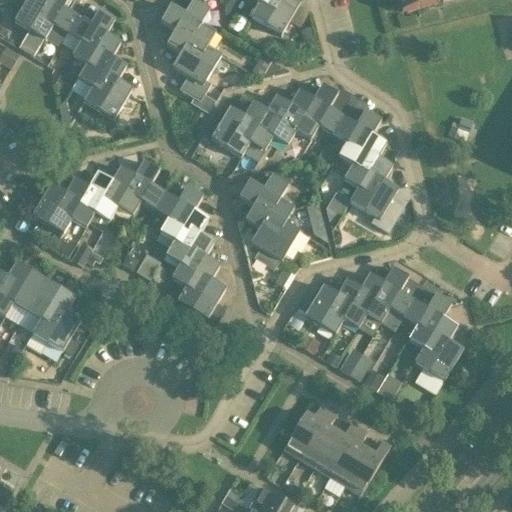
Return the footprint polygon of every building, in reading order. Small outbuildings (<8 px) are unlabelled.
[(52,28),(37,19),(47,3),(45,2),(42,0),(27,0),(13,25),(43,42),(52,28)] [(65,36),(75,20),(61,12),(68,0),(46,0),(45,2),(47,3),(37,19),(52,28),(65,36)] [(233,0),(224,0),(221,5),(222,9),(225,18),(236,1),(233,0)] [(281,0),(273,14),(258,5),(249,19),(280,38),(298,7),(285,0),(281,0)] [(249,0),(258,5),(273,14),(281,0),(249,0)] [(401,0),(405,15),(465,0),(401,0)] [(176,34),(177,33),(191,42),(200,27),(209,13),(192,3),(184,17),(169,8),(160,25),(176,34)] [(79,44),(94,53),(104,37),(105,37),(114,23),(97,13),(89,28),(75,20),(65,36),(79,44)] [(237,18),(229,32),(238,37),(246,24),(237,18)] [(182,57),(182,56),(197,65),(206,49),(214,35),(200,27),(191,42),(177,33),(176,34),(167,49),(182,57)] [(303,46),(315,43),(311,30),(300,33),(303,46)] [(85,68),(100,76),(109,60),(110,61),(119,46),(105,37),(104,37),(94,53),(79,44),(71,59),(85,68)] [(210,88),(204,85),(220,58),(206,49),(197,65),(182,56),(182,57),(173,72),(187,80),(179,94),(193,102),(199,106),(204,98),(210,88)] [(10,72),(18,58),(9,52),(0,67),(10,73),(10,72)] [(70,94),(84,102),(91,90),(106,99),(115,83),(116,84),(124,69),(110,61),(109,60),(100,76),(85,68),(77,82),(70,94)] [(250,76),(261,82),(267,81),(269,80),(288,76),(288,74),(271,64),(264,76),(254,69),(250,76)] [(115,83),(106,99),(91,90),(84,102),(82,105),(112,123),(130,92),(116,84),(115,83)] [(311,102),(311,103),(302,119),(317,128),(330,136),(340,120),(326,112),(335,97),(319,88),(311,102)] [(279,124),(294,134),(309,143),(317,128),(302,119),(311,103),(311,102),(297,94),(288,108),(279,124)] [(207,117),(215,105),(210,102),(204,98),(199,106),(193,102),(190,106),(196,110),(207,117)] [(265,113),(266,114),(257,130),(271,139),(286,148),(294,134),(279,124),(288,108),(273,99),(265,113)] [(64,133),(65,135),(70,126),(64,102),(59,110),(59,111),(60,113),(62,121),(62,123),(64,133)] [(242,119),(243,119),(232,136),(248,146),(262,154),(271,139),(257,130),(266,114),(265,113),(251,105),(242,119)] [(243,119),(242,119),(228,111),(210,141),(240,160),(248,146),(232,136),(243,119)] [(344,145),(359,153),(368,137),(370,138),(378,124),(362,114),(354,128),(340,120),(330,136),(344,145)] [(471,124),(460,120),(456,132),(467,136),(471,124)] [(151,135),(148,123),(139,126),(142,137),(151,135)] [(350,168),(365,176),(375,160),(376,161),(384,147),(370,138),(368,137),(359,153),(344,145),(336,159),(350,168)] [(293,162),(296,156),(286,150),(277,166),(293,162)] [(356,190),(371,199),(380,183),(382,184),(390,170),(376,161),(375,160),(365,176),(350,168),(342,181),(356,190)] [(153,212),(163,197),(149,188),(157,174),(141,164),(133,179),(134,179),(124,195),(139,204),(153,212)] [(323,165),(319,173),(325,177),(330,169),(323,165)] [(110,185),(111,185),(101,201),(116,210),(131,219),(139,204),(124,195),(134,179),(133,179),(119,170),(110,185)] [(87,190),(88,191),(78,206),(94,217),(108,225),(116,210),(101,201),(111,185),(110,185),(95,176),(87,190)] [(252,209),(253,208),(269,217),(278,203),(287,189),(270,179),(262,193),(248,185),(239,201),(252,209)] [(63,196),(64,197),(55,213),(70,222),(85,231),(94,217),(78,206),(88,191),(87,190),(72,182),(63,196)] [(303,185),(305,194),(312,192),(310,183),(303,185)] [(371,199),(356,190),(348,205),(378,223),(396,193),(382,184),(380,183),(371,199)] [(64,197),(63,196),(49,188),(31,218),(61,236),(70,222),(55,213),(64,197)] [(167,221),(181,228),(190,213),(191,214),(199,200),(184,191),(176,204),(163,197),(153,212),(167,221)] [(332,197),(321,199),(324,210),(332,197)] [(334,199),(332,197),(324,210),(329,224),(341,204),(334,199)] [(298,215),(292,212),(292,211),(278,203),(269,217),(253,208),(252,209),(244,224),(258,232),(259,231),(275,240),(284,225),(298,234),(301,230),(298,215)] [(318,207),(306,210),(309,223),(315,226),(322,224),(318,207)] [(173,244),(187,252),(196,237),(197,237),(206,222),(191,214),(190,213),(181,228),(167,221),(158,235),(173,244)] [(273,274),(278,264),(280,265),(298,234),(284,225),(275,240),(259,231),(258,232),(249,247),(259,252),(253,262),(273,274)] [(336,252),(348,249),(345,236),(333,239),(333,240),(336,252)] [(179,267),(193,275),(203,260),(211,246),(197,237),(196,237),(187,252),(173,244),(164,258),(179,267)] [(51,253),(54,255),(62,259),(68,248),(66,247),(58,242),(51,253)] [(85,265),(86,265),(92,269),(94,265),(99,268),(103,261),(92,254),(87,262),(85,265)] [(70,264),(72,265),(80,270),(82,272),(86,265),(85,265),(87,262),(75,255),(70,264)] [(121,268),(133,276),(139,266),(126,258),(121,268)] [(185,290),(200,299),(209,283),(209,282),(217,268),(203,260),(193,275),(179,267),(170,281),(185,290)] [(5,280),(6,281),(0,290),(0,298),(12,306),(25,314),(43,284),(14,266),(5,280)] [(145,282),(149,275),(139,269),(135,276),(145,282)] [(402,320),(420,289),(390,271),(381,286),(382,287),(373,303),(388,312),(402,320)] [(275,287),(282,291),(290,278),(282,273),(275,287)] [(0,318),(3,321),(12,306),(0,298),(0,290),(6,281),(5,280),(0,277),(0,318)] [(358,292),(359,293),(349,309),(365,317),(380,326),(388,312),(373,303),(382,287),(381,286),(367,278),(358,292)] [(206,322),(224,291),(209,283),(200,299),(185,290),(176,304),(206,322)] [(335,298),(336,298),(327,314),(342,323),(356,332),(365,317),(349,309),(359,293),(358,292),(344,283),(335,298)] [(39,323),(55,332),(64,316),(65,316),(74,302),(57,292),(43,284),(25,314),(39,323)] [(154,305),(160,295),(149,289),(143,299),(154,305)] [(312,305),(303,319),(333,337),(342,323),(327,314),(336,298),(335,298),(321,289),(312,305)] [(416,328),(430,337),(439,322),(440,322),(449,307),(434,297),(420,289),(402,320),(416,328)] [(174,304),(163,297),(156,310),(163,315),(167,317),(174,304)] [(295,314),(303,319),(312,305),(303,300),(295,314)] [(55,367),(61,355),(79,325),(65,316),(64,316),(55,332),(39,323),(31,337),(32,338),(25,349),(55,367)] [(422,351),(436,360),(445,344),(446,345),(454,331),(440,322),(439,322),(430,337),(416,328),(407,342),(422,351)] [(304,339),(298,349),(310,357),(316,347),(304,339)] [(79,345),(70,340),(62,354),(71,360),(79,345)] [(436,360),(422,351),(413,366),(442,383),(460,353),(446,345),(445,344),(436,360)] [(20,355),(8,347),(0,360),(0,370),(8,375),(20,355)] [(371,364),(351,352),(338,373),(359,385),(371,364)] [(334,369),(339,360),(328,354),(323,362),(334,369)] [(383,382),(370,374),(363,385),(377,393),(383,382)] [(298,462),(328,412),(320,408),(312,421),(305,417),(283,453),(298,462)] [(328,412),(298,462),(314,471),(335,435),(328,431),(336,417),(328,412)] [(335,435),(314,471),(329,480),(359,431),(351,426),(343,439),(335,435)] [(359,431),(329,480),(344,490),(366,453),(359,449),(367,436),(359,431)] [(360,499),(389,449),(381,444),(373,458),(366,453),(344,490),(360,499)] [(225,499),(237,507),(242,499),(229,491),(225,499)] [(260,491),(248,511),(247,511),(296,511),(298,508),(286,501),(284,506),(260,491)] [(225,499),(220,507),(228,511),(233,511),(237,507),(225,499)]
